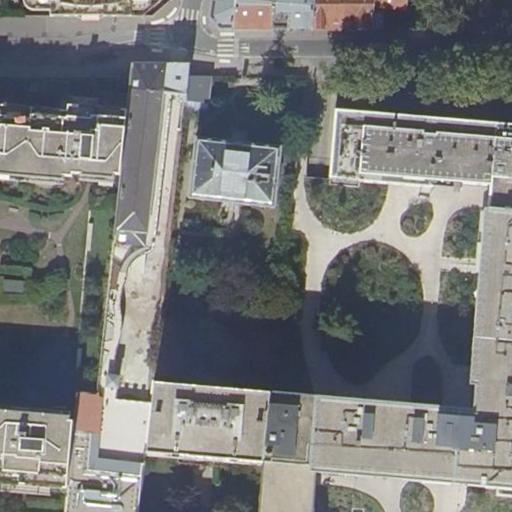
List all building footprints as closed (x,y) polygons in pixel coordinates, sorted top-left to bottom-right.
[(20,0),(20,3),(21,7),(25,10),(28,12),(46,12),(47,16),(87,17),(140,16),(161,0),(20,0)] [(220,29),(232,29),(235,0),(212,0),(210,18),(220,29)] [(235,0),(232,29),(256,29),(271,29),(274,0),(235,0)] [(274,0),(271,29),(290,30),(311,30),(313,0),(274,0)] [(313,0),(311,30),(343,30),(372,30),(373,9),(373,0),(313,0)] [(373,0),(373,9),(383,10),(405,11),(406,0),(373,0)] [(414,0),(413,11),(423,11),(424,0),(414,0)] [(383,10),(373,9),(372,30),(382,30),(383,10)] [(413,11),(411,30),(422,30),(423,16),(423,11),(413,11)] [(114,245),(134,246),(145,247),(146,234),(148,234),(157,150),(160,127),(163,94),(184,96),(186,77),(187,65),(159,65),(132,65),(130,77),(127,110),(121,174),(119,190),(114,245)] [(199,77),(186,77),(184,96),(183,102),(206,105),(209,77),(199,77)] [(160,127),(180,129),(183,102),(184,96),(163,94),(160,127)] [(121,174),(127,110),(98,108),(97,112),(89,112),(79,112),(79,106),(68,106),(67,112),(0,106),(0,171),(72,177),(72,174),(88,175),(88,172),(121,174)] [(487,207),(511,209),(511,126),(332,112),(328,179),(402,184),(403,178),(424,179),(428,180),(489,184),(488,195),(487,207)] [(194,139),(188,199),(272,208),(278,148),(194,139)] [(511,209),(487,207),(487,212),(484,248),(483,259),(476,350),(474,366),(470,409),(450,408),(441,407),(411,404),(396,403),(333,398),(312,396),(267,393),(261,462),(258,493),(255,511),(310,511),(314,471),(326,472),(369,476),(390,478),(420,480),(443,482),(456,483),(468,484),(511,487),(511,209)] [(134,246),(114,245),(101,365),(121,367),(134,246)] [(151,329),(158,330),(161,302),(154,301),(151,329)] [(149,413),(152,383),(152,380),(100,375),(98,397),(78,396),(75,422),(68,489),(67,495),(85,496),(92,434),(99,435),(103,399),(142,404),(141,412),(149,413)] [(267,393),(152,383),(149,413),(145,452),(203,457),(261,462),(267,393)] [(0,482),(1,483),(1,478),(13,479),(24,480),(24,485),(68,489),(75,422),(0,415),(0,482)] [(138,511),(142,476),(93,472),(90,511),(138,511)]
